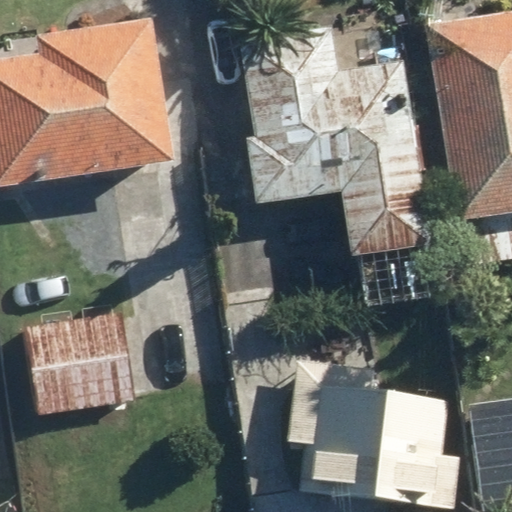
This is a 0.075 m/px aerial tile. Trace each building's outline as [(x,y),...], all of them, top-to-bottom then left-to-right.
[(446,221),(466,219),(469,263),(511,259),(511,8),(429,15),(446,221)] [(0,46),(0,181),(169,169),(158,13),(31,23),(32,44),(0,46)] [(431,296),(426,241),(410,60),(345,65),(341,22),(341,19),(243,28),(259,201),(345,194),(348,229),(350,248),(361,247),(366,301),(431,296)] [(123,307),(18,321),(31,420),(136,406),(123,307)] [(289,356),(287,438),(304,439),(303,495),(459,498),(459,453),(453,453),(455,387),(379,385),(379,358),(289,356)] [(511,511),(511,391),(467,395),(477,511),(511,511)]
